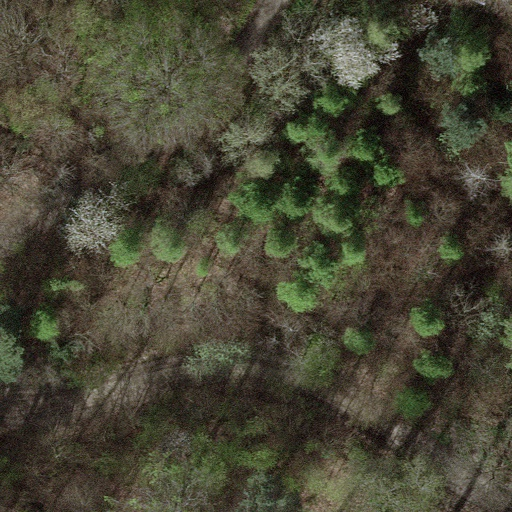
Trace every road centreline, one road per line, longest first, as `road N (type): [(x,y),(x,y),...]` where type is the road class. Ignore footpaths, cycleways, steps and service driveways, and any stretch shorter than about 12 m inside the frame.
road 1 (track): [(0,406),(61,401),(173,367),(248,356),(298,366),(408,451),(511,508)]
road 2 (track): [(0,248),(22,219),(237,70),(276,0)]
